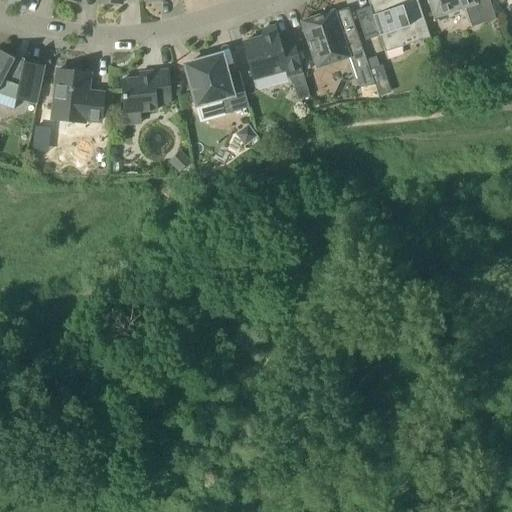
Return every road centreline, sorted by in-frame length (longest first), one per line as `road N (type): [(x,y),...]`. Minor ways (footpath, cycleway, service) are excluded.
road 1 (track): [(511,106),(315,133),(93,296),(0,339)]
road 2 (residential): [(254,5),(152,36),(86,36),(22,27),(0,15)]
